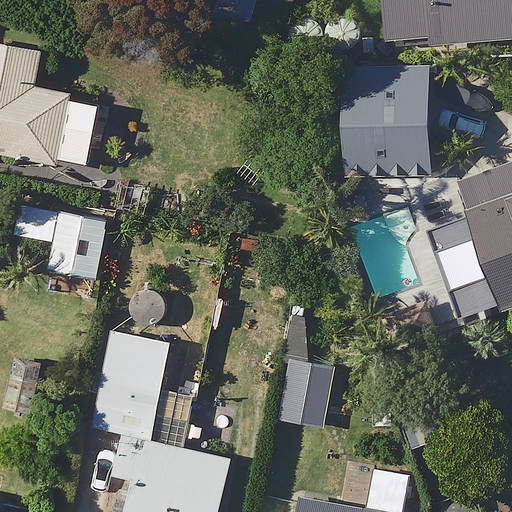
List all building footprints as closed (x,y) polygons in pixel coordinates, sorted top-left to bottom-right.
[(511,0),(493,0),(492,44),(511,44),(511,0)] [(0,154),(84,171),(98,102),(30,89),(37,52),(0,44),(0,154)] [(425,67),(341,67),(341,174),(425,174),(425,67)] [(511,189),(494,195),(486,171),(402,197),(419,251),(431,247),(454,321),(511,302),(511,189)] [(83,302),(55,295),(44,335),(71,343),(83,302)] [(199,349),(110,329),(89,427),(118,433),(109,475),(129,479),(121,511),(214,511),(227,457),(178,446),(199,349)] [(326,366),(291,362),(283,422),(318,427),(326,366)] [(398,511),(399,509),(296,494),(292,511),(398,511)]
